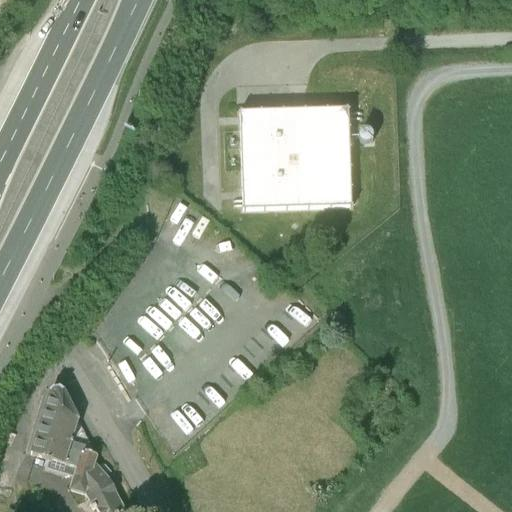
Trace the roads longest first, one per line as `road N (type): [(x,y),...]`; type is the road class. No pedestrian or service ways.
road 1 (track): [(382,511),(431,452),(446,416),(412,167),(412,113),(430,80),(511,70)]
road 2 (primary): [(0,281),(139,0)]
road 3 (primary): [(79,0),(0,166)]
road 4 (residential): [(155,511),(71,354)]
